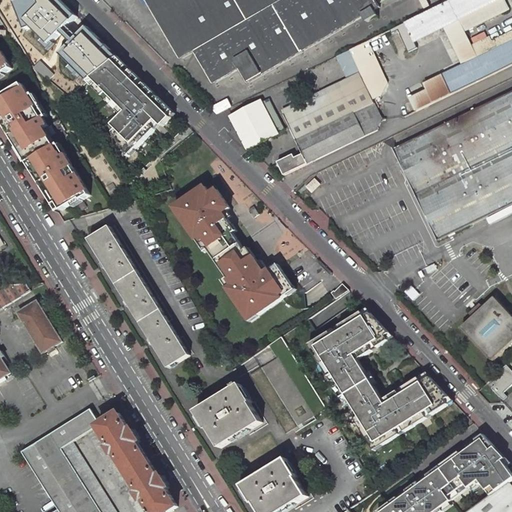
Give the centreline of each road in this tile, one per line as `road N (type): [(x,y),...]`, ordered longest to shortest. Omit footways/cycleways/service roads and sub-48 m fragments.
road 1 (residential): [(83,0),(511,442)]
road 2 (tertiary): [(0,166),(203,499)]
